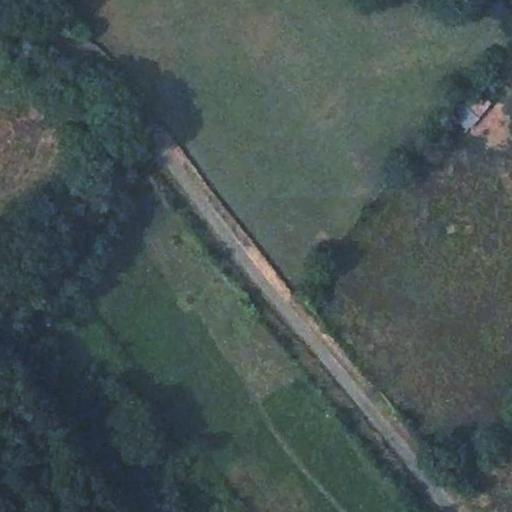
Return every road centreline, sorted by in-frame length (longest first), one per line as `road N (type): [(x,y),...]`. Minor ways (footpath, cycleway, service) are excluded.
road 1 (unclassified): [(449,511),(108,82),(0,2)]
road 2 (track): [(175,165),(49,106)]
